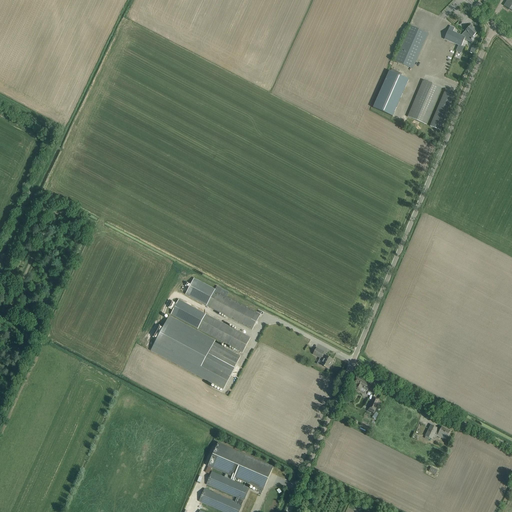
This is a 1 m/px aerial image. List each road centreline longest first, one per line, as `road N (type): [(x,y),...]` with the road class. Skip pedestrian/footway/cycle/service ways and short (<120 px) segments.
road 1 (unclassified): [(353,362),(497,27)]
road 2 (unclassified): [(511,449),(353,362)]
road 3 (unclassified): [(288,511),(353,362)]
road 4 (track): [(0,328),(53,212)]
